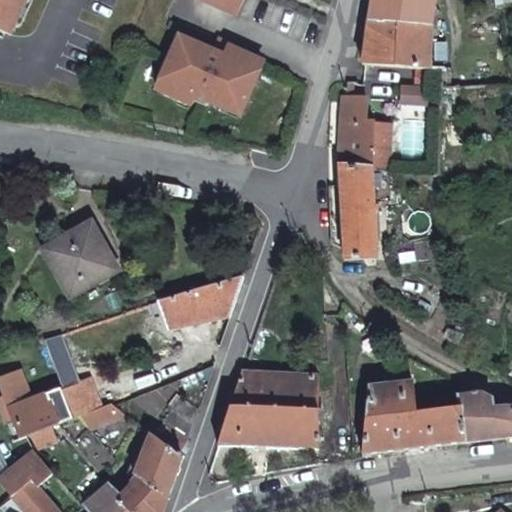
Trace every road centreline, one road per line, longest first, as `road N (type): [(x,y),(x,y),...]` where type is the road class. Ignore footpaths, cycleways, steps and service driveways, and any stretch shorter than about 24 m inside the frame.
road 1 (residential): [(299,189),(182,511)]
road 2 (residential): [(299,189),(329,261),(374,316),(431,357),(511,392)]
road 3 (residential): [(211,511),(241,498),(511,464)]
road 4 (residential): [(0,134),(299,189)]
road 5 (residential): [(354,0),(299,189)]
